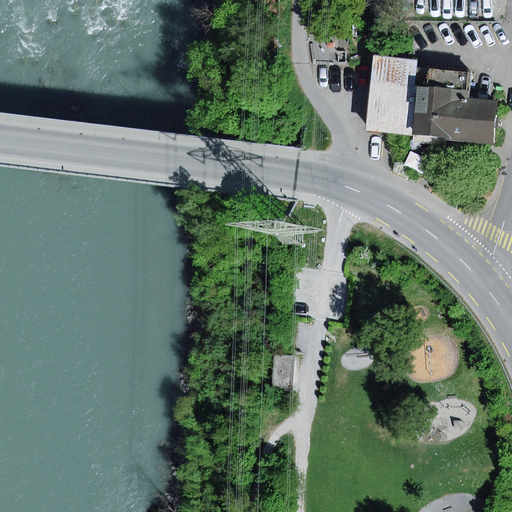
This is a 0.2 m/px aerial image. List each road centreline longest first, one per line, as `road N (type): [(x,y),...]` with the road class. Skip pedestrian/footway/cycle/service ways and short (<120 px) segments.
road 1 (tertiary): [(474,273),(394,209),(344,186),(0,137)]
road 2 (track): [(257,511),(262,462),(280,429),(306,419),(344,186)]
road 3 (unknown): [(511,75),(383,51)]
